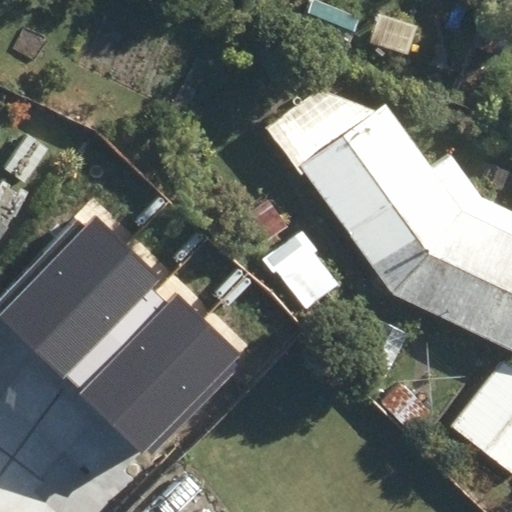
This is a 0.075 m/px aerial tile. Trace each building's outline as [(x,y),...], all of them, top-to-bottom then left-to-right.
[(302,26),(348,41),(358,16),(312,1),(302,26)] [(14,46),(25,58),(37,46),(26,34),(14,46)] [(392,289),(511,344),(511,205),(504,202),(511,187),(511,173),(498,167),(486,193),(480,191),(451,151),(433,164),(387,100),(375,108),(323,84),(272,121),(392,289)] [(208,143),(216,146),(223,134),(214,131),(208,143)] [(3,172),(21,185),(48,149),(30,135),(3,172)] [(0,183),(0,239),(27,194),(2,180),(0,183)] [(0,317),(28,345),(126,245),(97,217),(87,227),(78,219),(0,298),(0,310),(1,312),(0,313),(0,317)] [(262,259),(300,310),(338,281),(315,251),(318,249),(302,228),(262,259)] [(68,376),(152,289),(162,280),(126,245),(28,345),(64,380),(68,376)] [(104,419),(201,319),(176,294),(167,304),(152,289),(68,376),(82,390),(78,394),(104,419)] [(357,363),(387,378),(408,334),(378,318),(357,363)] [(238,354),(201,319),(104,419),(142,455),(147,451),(153,457),(239,368),(231,361),(238,354)] [(450,426),(511,475),(511,363),(504,358),(450,426)] [(382,401),(411,430),(430,410),(402,382),(382,401)]
